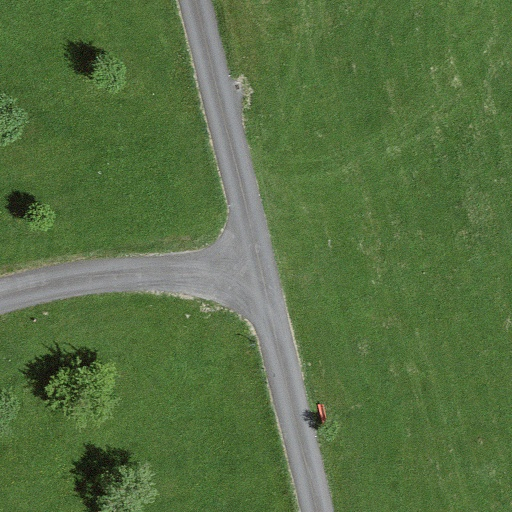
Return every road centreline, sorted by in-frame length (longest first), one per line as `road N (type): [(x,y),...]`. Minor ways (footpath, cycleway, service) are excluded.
road 1 (unclassified): [(262,282),(197,0)]
road 2 (unclassified): [(262,282),(100,275),(0,292)]
road 3 (unclassified): [(316,511),(262,282)]
